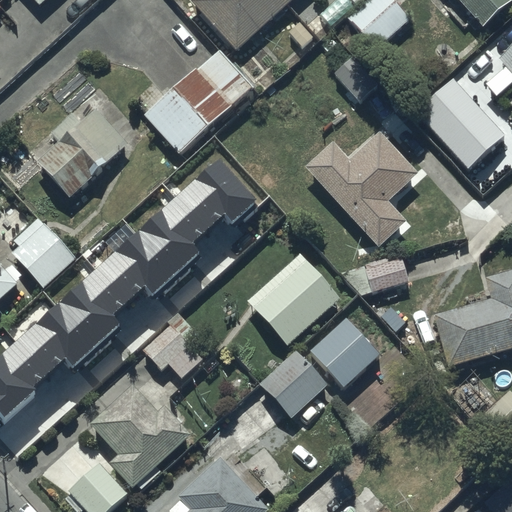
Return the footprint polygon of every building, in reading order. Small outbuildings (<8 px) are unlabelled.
[(27,0),(40,14),(56,0),(98,0),(101,4),(105,0),(27,0)] [(303,0),(202,0),(190,11),(237,61),(303,0)] [(389,0),(377,0),(348,25),(376,58),(412,27),(389,0)] [(449,0),(485,39),(511,14),(511,10),(506,4),(511,0),(449,0)] [(221,57),(145,125),(178,162),(254,95),(221,57)] [(511,59),(501,70),(511,82),(511,59)] [(349,69),(335,82),(361,111),(375,98),(349,69)] [(455,90),(418,123),(468,179),(505,146),(455,90)] [(128,153),(96,118),(82,132),(72,121),(51,141),(61,152),(37,174),(68,208),(128,153)] [(334,153),(306,178),(379,258),(407,233),(389,212),(419,186),(380,143),(350,171),(334,153)] [(158,265),(124,228),(84,265),(106,288),(116,279),(128,292),(158,265)] [(77,268),(45,233),(12,262),(44,298),(77,268)] [(341,310),(302,265),(248,311),(287,356),(341,310)] [(409,291),(403,267),(366,277),(372,301),(409,291)] [(0,312),(17,296),(0,276),(0,312)] [(433,328),(448,378),(511,359),(511,281),(486,289),(492,310),(433,328)] [(46,388),(40,394),(63,419),(125,361),(73,306),(35,342),(41,349),(24,365),(46,388)] [(344,328),(310,361),(344,397),(379,364),(344,328)] [(168,332),(142,359),(162,379),(168,373),(183,387),(203,367),(168,332)] [(327,394),(298,361),(261,394),(291,427),(327,394)] [(158,421),(134,394),(90,434),(119,466),(108,475),(131,500),(193,443),(166,414),(158,421)] [(511,443),(511,402),(510,400),(481,426),(503,452),(511,443)] [(261,511),(222,469),(178,506),(182,510),(179,511),(261,511)] [(100,473),(69,502),(78,511),(119,511),(128,504),(100,473)] [(511,511),(511,489),(489,510),(491,511),(511,511)]
